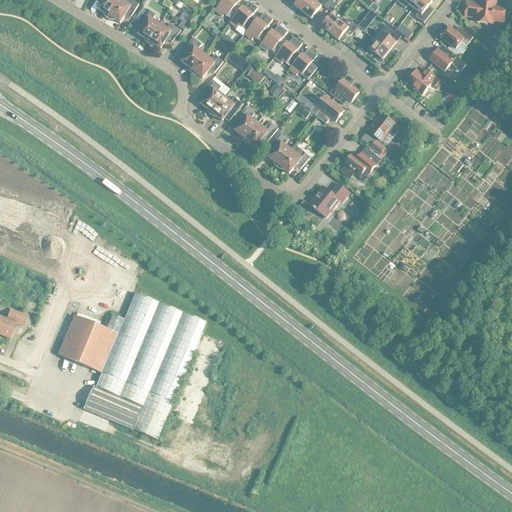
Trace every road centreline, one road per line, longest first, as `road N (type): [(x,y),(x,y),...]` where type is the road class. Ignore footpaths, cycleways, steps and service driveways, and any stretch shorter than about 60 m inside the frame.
road 1 (primary): [(511,494),(0,104)]
road 2 (residential): [(56,0),(179,77),(180,114),(288,199),(381,91)]
road 3 (residential): [(381,91),(263,0)]
